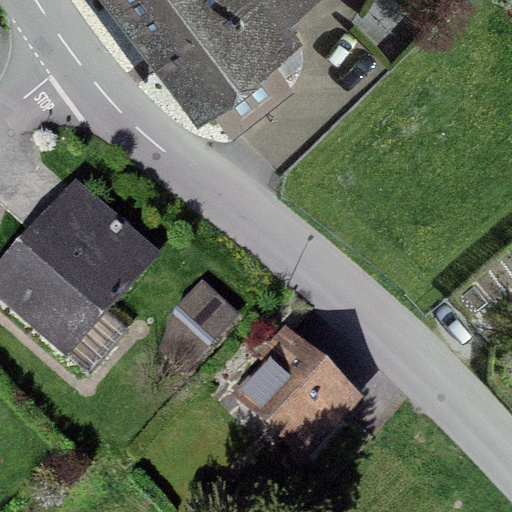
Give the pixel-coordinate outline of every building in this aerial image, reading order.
[(126,0),(162,45),(220,0),(126,0)] [(220,0),(162,45),(172,58),(229,130),(286,85),(265,58),(292,36),(282,24),(312,0),(220,0)] [(0,305),(62,359),(148,261),(72,195),(0,277),(0,305)] [(199,291),(174,319),(203,346),(229,318),(199,291)] [(300,457),(348,405),(289,350),(241,402),(300,457)]
